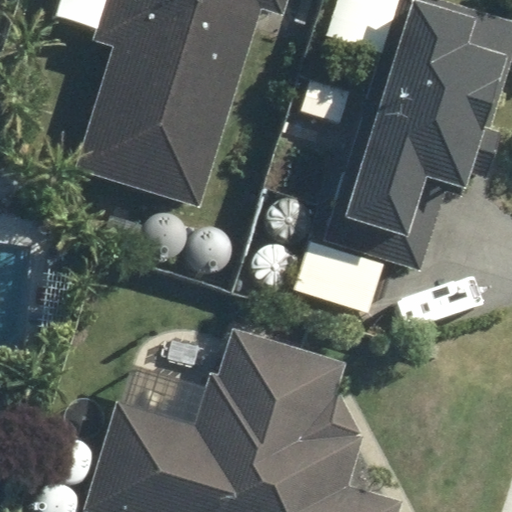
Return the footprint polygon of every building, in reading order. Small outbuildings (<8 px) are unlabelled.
[(60,0),(60,4),(69,18),(85,21),(99,13),(101,0),(60,0)] [(198,225),(260,26),(281,33),(291,0),(108,0),(91,58),(111,65),(72,187),(198,225)] [(353,0),(344,0),(326,54),(379,72),(398,16),(353,0)] [(511,75),(511,40),(404,6),(322,255),(418,287),(442,215),(463,223),(470,201),(485,206),(500,160),(486,155),(511,75)] [(302,126),(337,137),(349,104),(313,92),(302,126)] [(112,226),(101,260),(129,269),(140,237),(112,226)] [(380,280),(306,255),(290,301),(363,326),(380,280)] [(344,380),(234,348),(220,394),(209,391),(193,441),(114,418),(86,511),(377,511),(348,503),(362,456),(329,447),(339,414),(334,413),(344,380)] [(177,359),(162,351),(146,357),(139,372),(144,386),(160,394),(174,389),(182,374),(177,359)]
